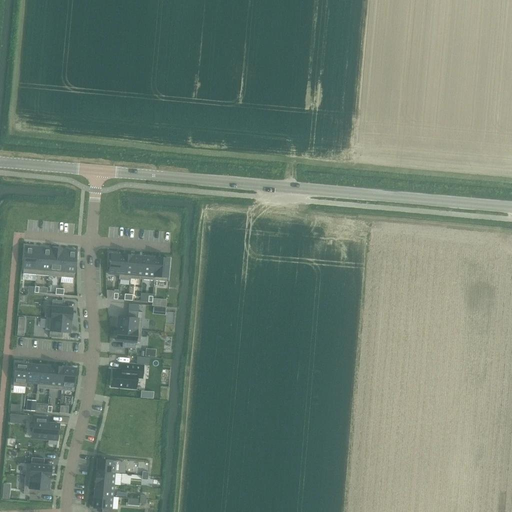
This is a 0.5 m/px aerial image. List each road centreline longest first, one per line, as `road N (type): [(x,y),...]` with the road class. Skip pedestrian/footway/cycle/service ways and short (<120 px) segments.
road 1 (unclassified): [(96,170),(511,207)]
road 2 (residential): [(65,511),(92,358)]
